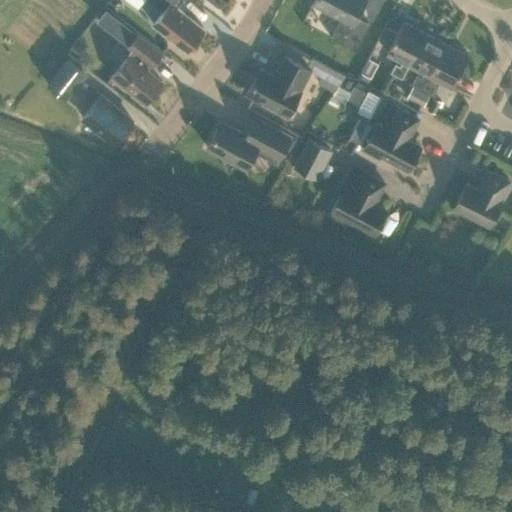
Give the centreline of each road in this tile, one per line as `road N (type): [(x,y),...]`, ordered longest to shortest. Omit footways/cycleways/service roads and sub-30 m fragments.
road 1 (residential): [(424,206),(511,40)]
road 2 (residential): [(150,147),(261,0)]
